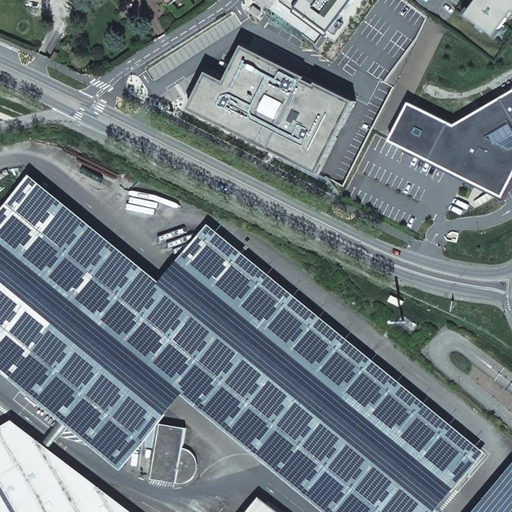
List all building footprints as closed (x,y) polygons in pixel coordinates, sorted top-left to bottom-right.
[(302,0),(296,8),(326,30),(317,42),(322,45),(331,33),(330,33),(354,0),(302,0)] [(511,0),(476,0),(469,10),(470,11),(465,17),(492,37),(497,31),(498,32),(507,19),(506,18),(510,13),(511,13),(511,0)] [(254,6),(251,10),(258,16),(261,11),(254,6)] [(356,101),(244,45),(227,81),(209,72),(190,109),(320,174),(356,101)] [(410,103),(391,142),(503,198),(511,180),(511,91),(455,126),(410,103)] [(438,511),(171,290),(164,284),(31,174),(0,211),(0,241),(186,396),(327,511),(438,511)] [(209,224),(202,232),(195,241),(178,262),(457,489),(487,454),(209,224)] [(170,413),(107,361),(0,274),(0,369),(123,469),(170,413)] [(406,301),(393,295),(390,301),(403,308),(406,301)] [(0,511),(279,511),(263,499),(253,511),(134,511),(65,460),(14,422),(0,430),(0,511)] [(196,457),(195,455),(194,454),(192,452),(189,450),(185,449),(184,448),(187,428),(161,424),(152,480),(177,484),(180,484),(183,484),(186,483),(189,482),(192,480),(194,478),(197,459),(196,457)] [(511,511),(511,472),(480,511),(511,511)]
